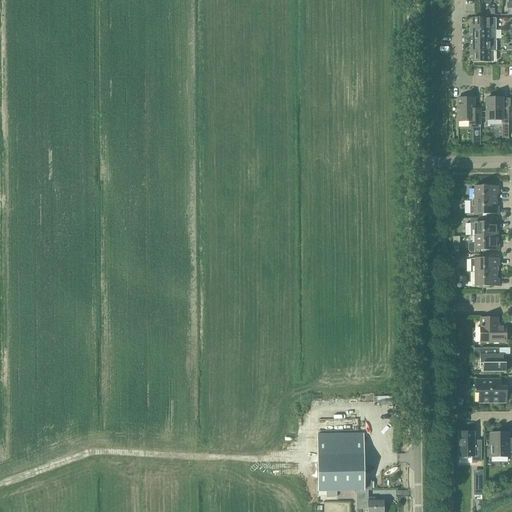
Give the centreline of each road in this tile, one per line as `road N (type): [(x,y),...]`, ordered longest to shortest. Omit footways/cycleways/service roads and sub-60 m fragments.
road 1 (unclassified): [(417,511),(415,164)]
road 2 (unclassified): [(415,164),(413,0)]
road 3 (residential): [(457,0),(458,82),(511,82)]
